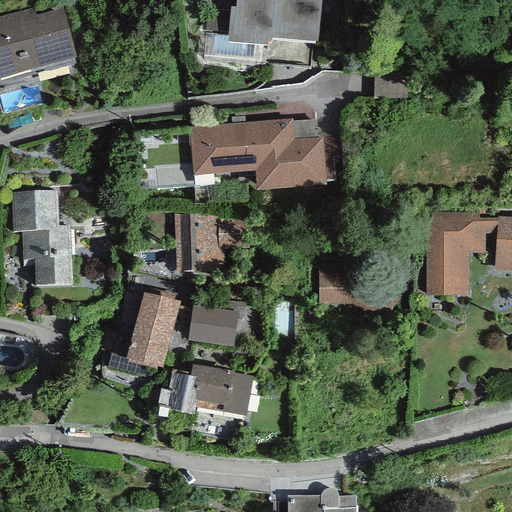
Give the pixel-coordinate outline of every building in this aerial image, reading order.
[(317,48),(322,0),(239,0),(238,14),(208,11),(203,59),(308,71),(311,47),(317,48)] [(32,11),(0,19),(0,80),(75,61),(63,14),(35,21),(32,11)] [(411,74),(374,73),(374,100),(410,101),(411,74)] [(343,157),(341,136),(322,137),(322,141),(318,141),(317,123),(292,124),(292,123),(189,129),(192,179),(255,175),(257,195),(326,190),(326,183),(335,182),(333,158),(343,157)] [(56,194),(10,195),(12,236),(21,236),(22,264),(35,263),(35,287),(70,286),(68,229),(57,230),(56,194)] [(469,255),(484,255),(484,236),(498,236),(499,221),(480,221),(480,214),(430,214),(430,220),(427,220),(427,299),(469,298),(469,255)] [(217,215),(174,216),(177,276),(219,275),(218,251),(217,226),(217,215)] [(511,220),(499,220),(499,221),(498,236),(495,273),(511,274),(511,220)] [(217,226),(218,251),(250,251),(249,226),(217,226)] [(320,263),(321,306),(357,305),(356,274),(342,274),(342,262),(320,263)] [(179,308),(144,299),(133,338),(109,331),(104,349),(114,352),(110,368),(138,376),(140,370),(160,376),(179,308)] [(244,324),(245,304),(197,302),(194,312),(188,344),(232,352),(233,346),(239,345),(241,324),(244,324)] [(246,418),(253,379),(192,369),(191,377),(173,374),(168,395),(160,395),(157,413),(193,423),(196,410),(246,418)] [(355,511),(355,504),(339,502),(338,499),(337,496),(334,493),(329,492),(326,493),(324,495),(321,499),(293,499),(287,501),(287,511),(355,511)]
